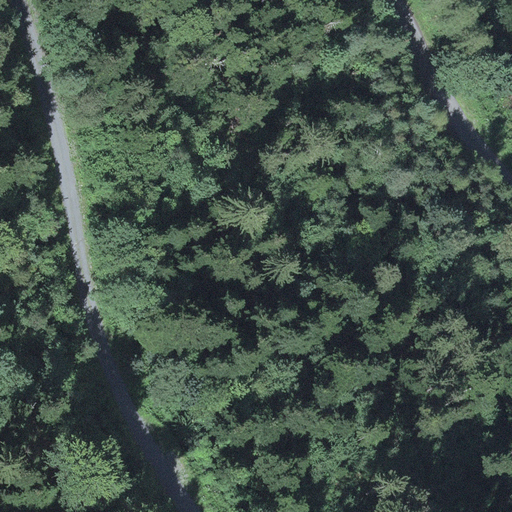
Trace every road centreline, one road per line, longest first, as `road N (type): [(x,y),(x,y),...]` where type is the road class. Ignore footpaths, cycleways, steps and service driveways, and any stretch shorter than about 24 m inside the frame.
road 1 (track): [(15,0),(46,95),(100,344),(189,511)]
road 2 (track): [(511,180),(469,129),(388,0)]
